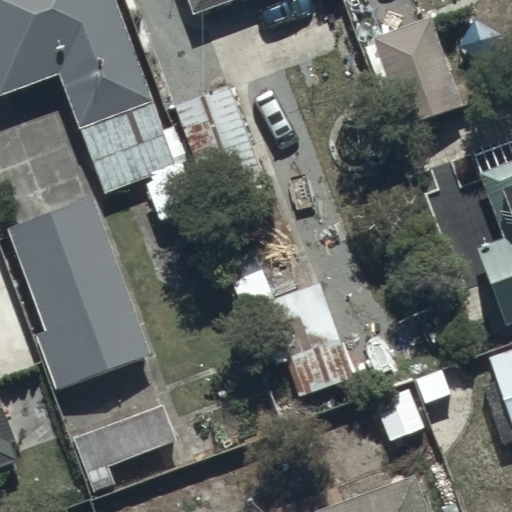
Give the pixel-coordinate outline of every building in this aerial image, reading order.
[(112,0),(0,0),(0,92),(60,71),(81,129),(151,104),(112,0)] [(179,0),(185,16),(237,0),(179,0)] [(259,184),(225,90),(172,110),(207,203),(259,184)] [(511,137),(448,160),(459,191),(480,184),(498,238),(469,248),(496,326),(511,320),(511,137)] [(93,201),(5,231),(39,333),(31,336),(52,395),(147,363),(93,201)] [(350,379),(315,287),(253,310),(288,402),(350,379)] [(511,348),(483,360),(511,439),(511,348)] [(0,472),(15,467),(7,443),(14,441),(0,402),(0,472)] [(161,408),(71,442),(85,479),(175,445),(161,408)] [(321,511),(423,511),(408,475),(321,511)]
